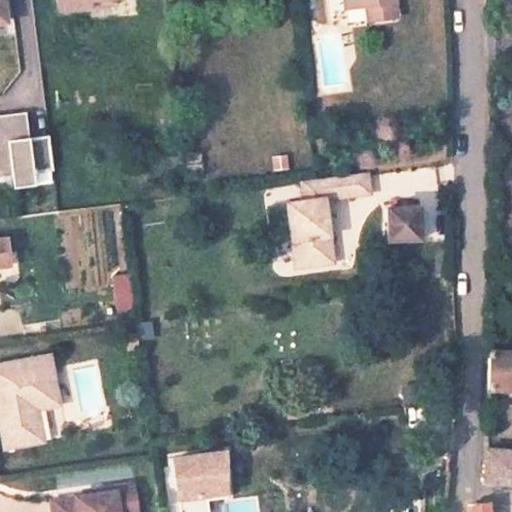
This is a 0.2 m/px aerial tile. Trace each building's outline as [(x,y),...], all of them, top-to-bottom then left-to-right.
[(0,0),(0,13),(11,12),(9,0),(0,0)] [(30,108),(0,111),(0,171),(14,170),(15,182),(38,180),(36,167),(55,165),(51,132),(32,134),(30,108)] [(339,255),(331,192),(377,184),(373,161),(328,167),(308,170),(312,193),(294,197),(302,259),(339,255)] [(425,232),(425,201),(391,201),(392,233),(425,232)] [(0,258),(11,256),(6,233),(0,234),(0,258)] [(59,389),(52,355),(0,366),(0,397),(11,451),(50,443),(44,411),(41,394),(59,389)] [(511,360),(486,362),(484,387),(484,400),(511,398),(511,360)] [(63,406),(59,389),(41,394),(44,411),(63,406)] [(220,511),(217,488),(238,484),(232,444),(179,452),(188,511),(220,511)] [(511,451),(484,450),(483,479),(511,481),(511,451)] [(146,511),(141,480),(120,483),(121,488),(56,498),(57,511),(146,511)]
